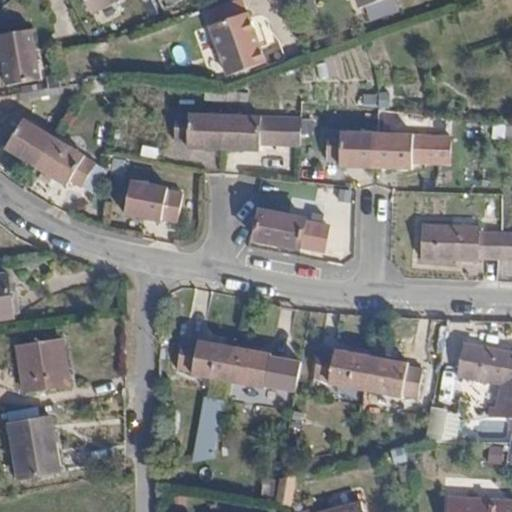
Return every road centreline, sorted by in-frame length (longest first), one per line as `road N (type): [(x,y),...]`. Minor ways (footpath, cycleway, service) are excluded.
road 1 (residential): [(153,259),(141,511)]
road 2 (residential): [(0,199),(50,233),(153,259)]
road 3 (residential): [(213,270),(370,299)]
road 4 (residential): [(370,299),(511,303)]
